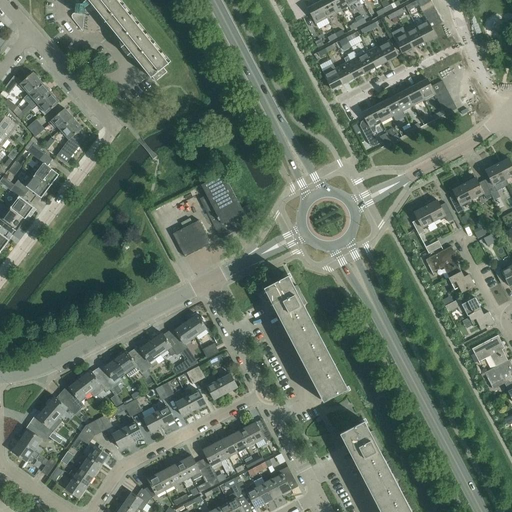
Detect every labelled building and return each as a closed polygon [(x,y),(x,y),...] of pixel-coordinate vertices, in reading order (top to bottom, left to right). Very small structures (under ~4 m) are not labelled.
[(169,64),(171,62),(120,0),(87,0),(151,78),(152,77),(156,82),(167,73),(164,68),(169,64)] [(337,12),(330,0),(323,0),(318,3),(326,18),(337,12)] [(348,7),(344,0),(330,0),(337,12),(348,7)] [(383,8),(386,13),(393,9),(390,5),(387,1),(382,4),(384,8),(383,8)] [(405,7),(407,11),(418,6),(416,1),(405,7)] [(433,6),(430,1),(419,7),(422,12),(433,6)] [(318,3),(308,8),(316,24),(326,18),(318,3)] [(77,19),(83,27),(85,5),(76,4),(75,13),(73,14),(71,16),(72,19),(74,20),(77,19)] [(433,6),(422,12),(425,18),(436,12),(433,6)] [(397,16),(395,12),(387,16),(390,20),(397,16)] [(427,21),(416,27),(424,42),(435,36),(431,29),(442,23),(436,12),(425,18),(427,21)] [(355,20),(356,23),(359,27),(366,23),(364,19),(360,21),(358,18),(355,20)] [(359,27),(356,23),(349,26),(351,31),(359,27)] [(375,23),(367,27),(369,31),(377,27),(375,23)] [(413,48),(405,32),(403,27),(392,33),(402,53),(413,48)] [(424,42),(416,27),(405,32),(413,48),(424,42)] [(337,38),(335,34),(333,30),(325,34),(327,38),(321,41),(324,45),(337,38)] [(346,38),(348,42),(356,38),(353,34),(346,38)] [(389,41),(378,47),(386,62),(397,56),(389,41)] [(332,45),(324,49),(327,53),(334,49),(332,45)] [(378,47),(367,52),(375,68),(386,62),(378,47)] [(327,53),(324,49),(317,53),(319,57),(327,53)] [(367,52),(364,54),(363,51),(355,55),(356,58),(364,73),(375,68),(367,52)] [(356,58),(350,61),(348,57),(344,59),(346,63),(354,79),(364,73),(356,58)] [(354,79),(346,63),(335,69),(343,84),(354,79)] [(343,84),(335,69),(324,75),(332,90),(343,84)] [(33,73),(18,85),(16,83),(10,88),(17,95),(24,89),(29,94),(42,83),(33,73)] [(427,79),(416,85),(424,101),(435,95),(434,93),(431,87),(427,79)] [(442,81),(431,87),(434,93),(445,87),(442,81)] [(42,83),(29,94),(26,97),(31,102),(32,102),(35,105),(37,104),(50,92),(42,83)] [(424,101),(416,85),(405,91),(413,106),(424,101)] [(448,92),(445,87),(434,93),(435,95),(436,98),(448,92)] [(405,91),(394,96),(403,112),(413,106),(405,91)] [(50,92),(37,104),(42,109),(40,111),(45,116),(59,103),(50,92)] [(448,92),(436,98),(439,104),(451,98),(448,92)] [(403,112),(394,96),(384,102),(392,117),(403,112)] [(451,98),(439,104),(442,109),(454,103),(451,98)] [(8,99),(4,104),(13,112),(17,107),(8,99)] [(384,102),(373,107),(381,123),(392,117),(384,102)] [(457,109),(454,103),(442,109),(445,115),(457,109)] [(373,107),(362,113),(357,115),(356,119),(370,145),(374,146),(379,144),(373,133),(375,132),(375,126),(381,123),(373,107)] [(73,119),(65,109),(50,122),(54,126),(56,125),(60,130),(73,119)] [(0,111),(0,128),(10,137),(20,123),(13,114),(8,111),(5,115),(0,111)] [(434,120),(442,117),(440,112),(432,116),(434,120)] [(73,119),(60,130),(69,140),(57,156),(66,163),(83,141),(76,134),(82,129),(73,119)] [(32,133),(41,125),(36,120),(27,128),(32,133)] [(418,124),(411,127),(413,132),(420,128),(418,124)] [(45,129),(41,125),(32,133),(36,137),(45,129)] [(411,127),(410,128),(408,125),(402,128),(404,131),(406,135),(413,132),(411,127)] [(0,128),(0,145),(2,147),(10,137),(0,128)] [(391,143),(399,139),(397,135),(389,139),(391,143)] [(391,143),(389,139),(388,136),(381,140),(384,146),(391,143)] [(51,139),(43,148),(47,151),(54,142),(51,139)] [(47,166),(52,159),(41,150),(42,149),(34,143),(28,152),(43,164),(35,175),(50,187),(59,175),(47,166)] [(511,176),(511,165),(508,158),(497,164),(505,180),(511,176)] [(497,164),(485,171),(489,178),(483,181),(490,193),(496,191),(493,186),(505,180),(497,164)] [(206,194),(201,196),(199,198),(220,239),(256,220),(248,205),(241,208),(223,174),(201,185),(206,194)] [(18,180),(14,185),(26,194),(30,190),(41,198),(50,187),(35,175),(26,186),(18,180)] [(475,178),(464,184),(472,200),(483,194),(486,200),(492,197),(490,193),(483,181),(478,183),(475,178)] [(464,184),(452,190),(456,197),(451,200),(457,213),(463,210),(460,206),(472,200),(464,184)] [(26,194),(14,185),(11,190),(18,197),(10,208),(25,219),(34,208),(23,199),(26,194)] [(437,200),(436,199),(424,205),(434,222),(445,216),(448,222),(454,219),(445,203),(440,206),(437,200)] [(0,226),(1,227),(13,236),(25,219),(10,208),(6,205),(0,213),(0,226)] [(414,212),(417,220),(412,223),(418,235),(424,232),(422,228),(434,222),(424,205),(413,211),(414,212)] [(185,257),(211,244),(199,220),(173,234),(185,257)] [(0,251),(1,252),(10,240),(0,233),(0,228),(1,227),(0,226),(0,251)] [(425,248),(429,254),(441,247),(438,241),(425,248)] [(458,260),(451,246),(425,260),(432,273),(443,267),(449,278),(461,272),(455,261),(458,260)] [(500,268),(494,271),(501,284),(506,281),(509,287),(510,287),(511,288),(511,287),(511,265),(501,271),(500,268)] [(449,278),(448,278),(454,290),(459,288),(462,293),(475,286),(469,275),(464,277),(461,272),(449,278)] [(291,288),(286,277),(265,288),(325,401),(345,391),(301,306),(306,304),(297,285),(291,288)] [(481,309),(475,298),(462,304),(459,299),(445,306),(448,312),(457,308),(460,313),(464,311),(467,316),(468,316),(481,309)] [(483,314),(481,309),(468,316),(474,327),(478,325),(481,331),(495,324),(488,312),(483,314)] [(197,315),(186,323),(195,336),(195,337),(206,329),(197,315)] [(177,334),(172,338),(182,352),(187,359),(192,366),(199,363),(185,344),(195,337),(195,336),(186,323),(174,330),(177,334)] [(162,333),(151,341),(160,355),(167,350),(171,356),(175,353),(177,356),(182,352),(172,338),(167,341),(162,333)] [(504,349),(498,335),(472,349),(479,362),(490,356),(495,367),(496,367),(508,361),(502,350),(504,349)] [(160,355),(151,341),(140,349),(142,353),(137,356),(147,370),(157,362),(154,359),(160,355)] [(202,350),(207,359),(219,353),(214,343),(202,350)] [(126,352),(115,359),(125,373),(135,366),(141,374),(147,370),(137,356),(132,360),(126,352)] [(208,361),(212,367),(223,361),(220,355),(208,361)] [(107,371),(102,375),(111,388),(117,384),(114,381),(125,373),(115,359),(104,367),(107,371)] [(175,376),(192,366),(187,359),(172,370),(175,376)] [(496,367),(495,367),(484,373),(493,389),(504,384),(508,391),(511,389),(511,363),(510,359),(508,361),(496,367)] [(192,369),(198,381),(204,378),(198,366),(192,369)] [(198,381),(192,369),(186,373),(192,384),(198,381)] [(90,371),(79,379),(90,392),(100,384),(106,392),(111,388),(102,375),(97,379),(90,371)] [(230,374),(218,380),(225,394),(237,388),(230,374)] [(73,393),(68,398),(79,411),(84,406),(80,400),(90,392),(79,379),(69,387),(73,393)] [(225,394),(218,380),(207,386),(214,400),(225,394)] [(167,383),(161,386),(167,397),(173,394),(167,383)] [(167,397),(161,386),(155,389),(161,401),(167,397)] [(199,391),(187,397),(194,410),(206,404),(199,391)] [(179,395),(182,400),(176,403),(183,416),(194,410),(187,397),(184,392),(179,395)] [(54,397),(46,407),(59,419),(68,409),(75,415),(79,411),(68,398),(62,404),(54,397)] [(130,402),(136,414),(142,410),(136,399),(130,402)] [(136,414),(130,402),(124,405),(130,417),(136,414)] [(163,427),(174,421),(167,406),(155,413),(163,427)] [(40,420),(35,427),(49,437),(54,431),(51,429),(59,419),(46,407),(37,417),(40,420)] [(163,427),(155,413),(144,419),(151,433),(163,427)] [(100,418),(105,430),(111,426),(105,415),(100,418)] [(105,430),(100,418),(94,421),(100,432),(105,430)] [(100,432),(94,421),(85,425),(94,435),(100,432)] [(266,426),(259,430),(255,422),(255,421),(254,421),(252,423),(251,423),(250,423),(247,424),(246,426),(246,427),(247,427),(255,443),(264,439),(265,442),(273,438),(266,426)] [(136,422),(124,429),(131,443),(143,437),(136,422)] [(362,423),(360,424),(341,433),(382,511),(408,511),(377,452),(382,449),(373,431),(367,433),(362,423)] [(94,435),(85,425),(81,432),(92,439),(94,435)] [(243,428),(238,431),(246,448),(255,443),(247,427),(246,427),(246,426),(243,427),(243,428)] [(49,437),(35,427),(32,432),(28,430),(20,441),(40,454),(43,450),(38,446),(42,440),(46,443),(49,437)] [(131,443),(124,429),(113,434),(120,449),(131,443)] [(235,433),(229,436),(238,452),(246,448),(238,431),(237,431),(234,432),(235,433)] [(92,439),(81,432),(77,437),(88,445),(92,439)] [(226,437),(220,440),(229,457),(238,452),(229,436),(228,435),(225,437),(226,437)] [(217,442),(212,445),(222,465),(226,473),(230,471),(224,460),(229,457),(220,440),(220,441),(220,440),(217,441),(217,442)] [(40,454),(20,441),(12,452),(26,462),(31,456),(36,459),(40,454)] [(209,447),(203,450),(210,464),(205,467),(214,485),(219,483),(216,477),(217,477),(213,469),(222,465),(212,445),(211,445),(211,444),(208,446),(209,447)] [(101,467),(109,456),(95,447),(88,457),(101,467)] [(68,452),(64,456),(70,460),(73,456),(68,452)] [(188,457),(183,460),(191,477),(193,480),(202,475),(205,482),(207,481),(210,487),(214,485),(205,467),(199,470),(191,456),(190,455),(188,456),(188,457)] [(70,460),(64,456),(61,461),(67,465),(70,460)] [(252,460),(255,464),(261,461),(259,456),(252,460)] [(101,467),(88,457),(81,468),(94,477),(101,467)] [(47,476),(57,462),(51,458),(41,472),(47,476)] [(191,477),(183,460),(182,460),(182,459),(179,461),(180,462),(174,465),(182,481),(191,477)] [(256,467),(259,472),(267,468),(265,462),(256,467)] [(171,466),(165,469),(174,486),(182,481),(174,465),(173,464),(170,465),(171,466)] [(244,470),(242,465),(235,469),(237,473),(244,470)] [(62,471),(63,471),(57,467),(49,478),(55,482),(61,474),(62,475),(64,472),(62,471)] [(259,472),(256,467),(248,471),(250,477),(259,472)] [(273,478),(282,495),(283,496),(285,494),(285,493),(291,490),(287,483),(295,480),(288,467),(281,470),(272,475),(273,478)] [(81,468),(77,474),(72,470),(69,475),(73,478),(87,487),(94,477),(81,468)] [(162,471),(157,474),(165,491),(174,486),(165,469),(165,470),(164,469),(162,470),(162,471)] [(156,495),(165,491),(157,474),(156,474),(156,473),(153,475),(147,479),(151,486),(143,490),(151,498),(156,495)] [(87,487),(73,478),(66,489),(79,498),(87,487)] [(273,478),(264,483),(273,500),(274,499),(274,500),(277,499),(276,498),(282,495),(273,478)] [(265,504),(256,487),(247,492),(242,482),(237,484),(243,497),(248,494),(256,509),(257,509),(259,508),(259,507),(265,504)] [(273,500),(264,483),(256,487),(265,504),(265,505),(268,503),(273,500)] [(237,497),(228,502),(233,511),(244,511),(238,500),(243,497),(237,484),(231,487),(237,497)] [(200,493),(197,487),(190,491),(193,497),(200,493)] [(136,496),(131,493),(131,494),(124,504),(135,511),(141,511),(151,498),(143,490),(142,488),(136,496)] [(213,495),(211,490),(204,494),(207,498),(213,495)] [(224,504),(219,507),(222,511),(233,511),(228,502),(226,498),(222,500),(224,504)]
